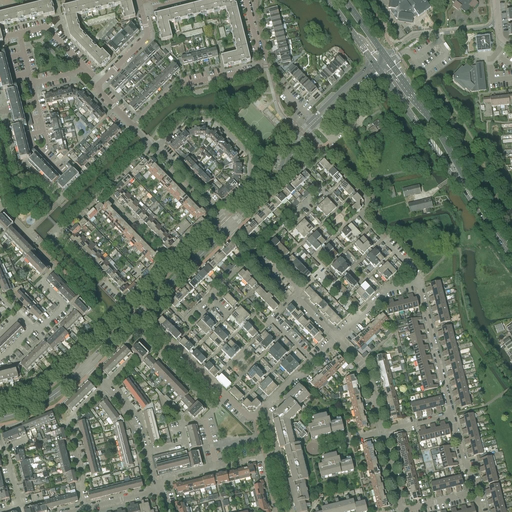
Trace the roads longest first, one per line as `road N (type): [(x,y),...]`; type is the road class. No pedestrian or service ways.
road 1 (secondary): [(510,253),(389,62)]
road 2 (secondary): [(378,71),(510,253)]
road 3 (residential): [(133,127),(174,86),(262,63),(245,0)]
road 4 (tertiary): [(88,368),(230,229)]
road 5 (tertiary): [(226,225),(84,364)]
road 6 (residential): [(218,214),(250,185),(250,155),(214,119),(185,118),(153,148)]
road 7 (residential): [(218,214),(127,303),(105,281)]
road 8 (tertiary): [(311,119),(290,141),(276,177),(226,225)]
road 9 (tertiary): [(230,229),(280,179),(291,150),(315,124)]
road 10 (residential): [(450,415),(418,282)]
road 11 (residential): [(83,502),(67,420),(105,385)]
road 12 (residential): [(60,230),(150,144)]
